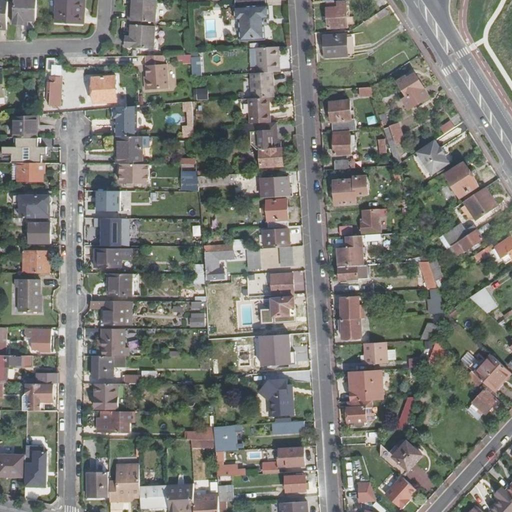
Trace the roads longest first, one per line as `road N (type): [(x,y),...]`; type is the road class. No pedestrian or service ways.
road 1 (residential): [(300,0),(335,511)]
road 2 (residential): [(72,130),(71,511)]
road 3 (residential): [(406,0),(511,171)]
road 4 (residential): [(0,48),(87,46),(99,36),(104,0)]
